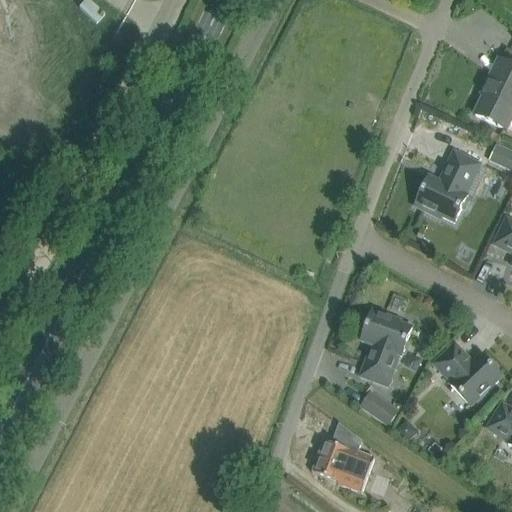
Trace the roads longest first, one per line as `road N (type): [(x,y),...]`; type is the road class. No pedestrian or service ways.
road 1 (unclassified): [(7,511),(278,0)]
road 2 (primary): [(0,436),(225,0)]
road 3 (unclassified): [(0,326),(170,0)]
road 4 (unclassified): [(261,511),(353,242)]
road 5 (unclassified): [(353,242),(433,31)]
road 6 (residential): [(353,242),(511,328)]
